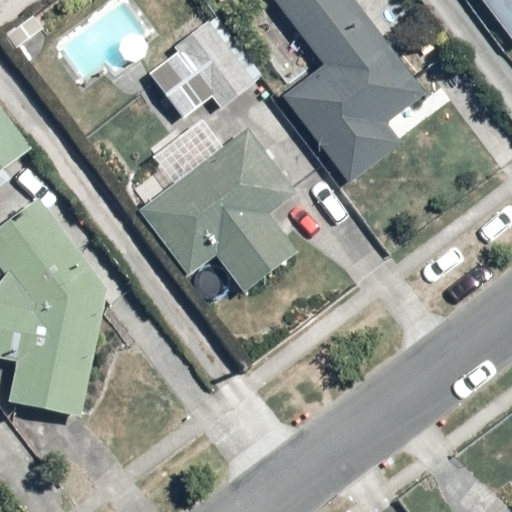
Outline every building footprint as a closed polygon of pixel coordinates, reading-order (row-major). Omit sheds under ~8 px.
[(423,95),(353,0),(273,0),(322,66),(282,95),(346,183),(398,145),(383,124),(423,95)] [(511,0),(484,0),(511,36),(511,0)] [(149,69),(162,88),(183,119),(217,95),(223,104),(260,79),(220,20),(160,61),(149,69)] [(0,178),(32,153),(0,111),(0,178)] [(149,159),(162,173),(135,196),(146,209),(136,217),(182,275),(211,252),(242,291),(292,251),(264,215),(298,189),(250,128),(227,146),(204,116),(149,159)] [(39,203),(0,233),(0,360),(16,364),(8,400),(76,417),(107,293),(59,228),(39,203)]
